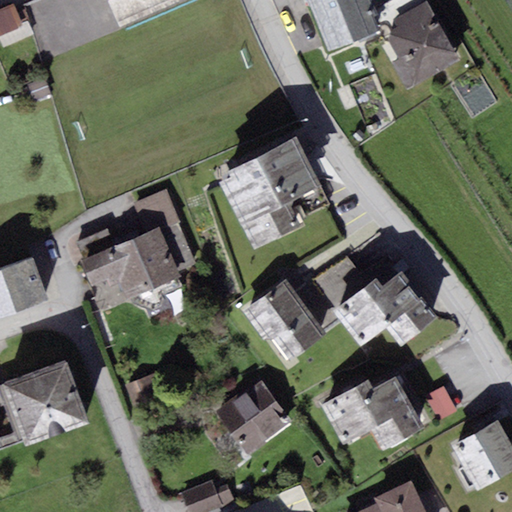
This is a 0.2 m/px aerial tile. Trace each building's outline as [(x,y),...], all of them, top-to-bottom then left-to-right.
[(109,0),(122,28),(184,0),(109,0)] [(307,0),(330,54),(382,33),(376,18),(380,16),(373,0),(307,0)] [(384,47),(409,91),(460,61),(429,3),(395,21),(398,28),(392,33),(390,39),(390,45),(384,47)] [(14,6),(0,11),(0,37),(23,28),(14,6)] [(221,185),(255,251),(301,227),(290,204),(322,188),(297,139),(230,173),(232,179),(221,185)] [(182,271),(198,264),(180,221),(167,190),(134,204),(147,234),(80,262),(94,294),(111,287),(121,283),(128,300),(178,279),(184,277),(182,271)] [(33,260),(0,271),(0,318),(47,303),(33,260)] [(402,347),(439,318),(402,274),(383,288),(378,279),(334,313),(361,348),(386,330),(402,347)] [(274,341),(292,363),(328,336),(286,282),(244,312),(264,342),(274,341)] [(67,362),(4,384),(27,448),(90,425),(67,362)] [(373,432),(384,452),(426,429),(397,377),(375,389),(371,381),(358,389),(379,429),(373,432)] [(216,411),(250,457),(267,444),(265,442),(291,423),(261,382),(250,390),(248,387),(216,411)] [(446,387),(426,397),(438,421),(458,411),(446,387)] [(324,407),(345,446),(373,432),(379,429),(358,389),(324,407)] [(511,443),(500,421),(454,447),(478,493),(511,473),(511,443)] [(190,511),(213,511),(234,504),(222,474),(182,491),(190,511)] [(350,511),(431,511),(414,474),(376,492),(379,499),(350,511)]
